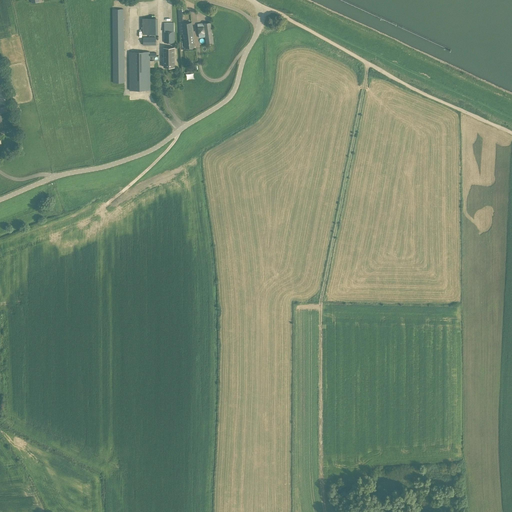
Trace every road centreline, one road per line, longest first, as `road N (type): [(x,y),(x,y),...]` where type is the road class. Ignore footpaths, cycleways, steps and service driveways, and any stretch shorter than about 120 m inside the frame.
road 1 (track): [(326,511),(321,305),(367,63)]
road 2 (unclassified): [(0,199),(139,154),(219,104),(233,90),(259,26)]
road 3 (track): [(278,13),(511,118)]
